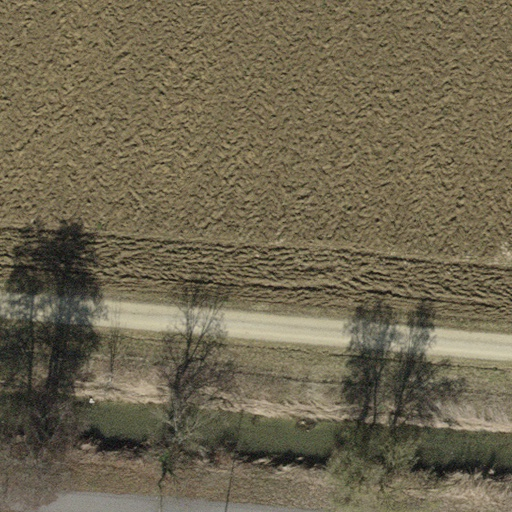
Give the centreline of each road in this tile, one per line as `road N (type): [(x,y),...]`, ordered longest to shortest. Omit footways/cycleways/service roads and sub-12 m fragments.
road 1 (track): [(0,295),(511,339)]
road 2 (track): [(0,498),(155,511)]
